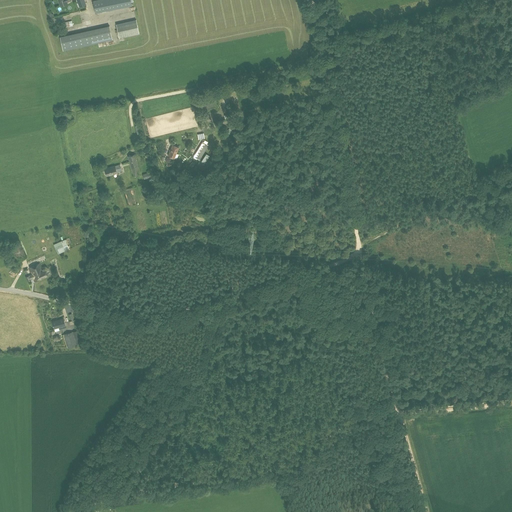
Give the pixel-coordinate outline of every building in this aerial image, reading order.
[(132,6),(131,2),(134,2),(133,0),(98,0),(93,1),(95,13),(132,6)] [(119,38),(125,37),(139,34),(137,21),(117,26),(119,38)] [(110,28),(60,39),(63,51),(113,40),(110,28)] [(233,133),(230,129),(222,134),(225,138),(233,133)] [(197,158),(200,160),(209,145),(203,142),(194,157),(194,158),(196,159),(197,158)] [(179,147),(173,145),(168,155),(177,159),(178,154),(176,153),(179,147)] [(137,171),(139,170),(135,154),(128,156),(134,177),(138,175),(137,171)] [(116,172),(122,171),(120,164),(114,166),(105,169),(107,175),(116,173),(116,172)] [(191,173),(190,173),(187,170),(182,176),(186,179),(191,173)] [(69,249),(65,239),(54,244),(56,249),(59,248),(61,253),(69,249)] [(13,262),(22,258),(26,257),(20,241),(7,247),(13,262)] [(33,274),(27,277),(26,277),(28,281),(34,278),(35,281),(48,275),(45,270),(43,271),(40,263),(30,268),(33,274)] [(63,318),(52,321),(54,328),(55,331),(57,331),(60,330),(60,329),(63,328),(62,326),(65,325),(63,318)] [(77,345),(81,343),(78,330),(64,334),(68,348),(77,345)]
